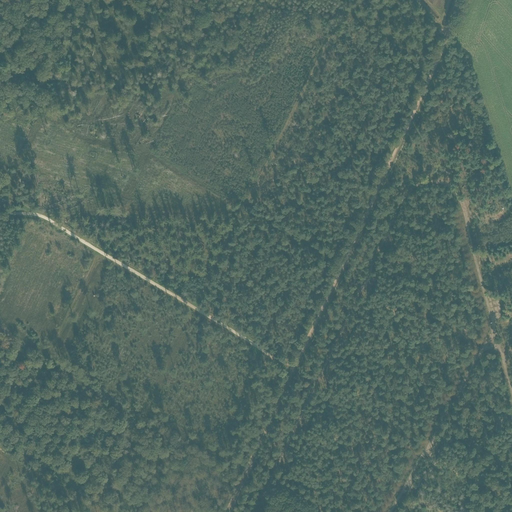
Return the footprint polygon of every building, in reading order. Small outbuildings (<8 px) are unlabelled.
[(461,178),(472,150),(450,140),(438,168),(461,178)] [(479,221),(508,214),(502,190),(473,197),(479,221)] [(429,246),(402,232),(390,254),(417,268),(429,246)] [(491,269),(511,264),(511,238),(485,245),(491,269)] [(407,294),(380,280),(368,302),(395,316),(407,294)] [(505,319),(511,316),(511,291),(499,295),(505,319)] [(385,336),(358,322),(347,344),(374,358),(385,336)] [(365,385),(338,371),(326,393),(353,407),(365,385)] [(343,428),(316,414),(305,436),(332,450),(343,428)] [(474,454),(447,440),(436,462),(463,476),(474,454)] [(325,468),(298,454),(286,476),(313,490),(325,468)] [(440,511),(449,496),(422,482),(411,504),(426,511),(440,511)] [(306,511),(307,511),(280,497),(271,511),(306,511)]
